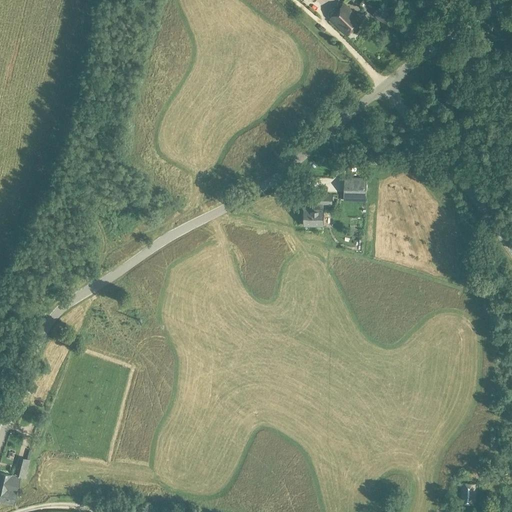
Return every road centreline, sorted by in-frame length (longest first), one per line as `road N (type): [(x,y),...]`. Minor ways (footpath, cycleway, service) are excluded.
road 1 (tertiary): [(0,444),(54,315),(276,181),(383,85)]
road 2 (unclassified): [(511,259),(383,85)]
road 3 (tertiary): [(383,85),(510,0)]
